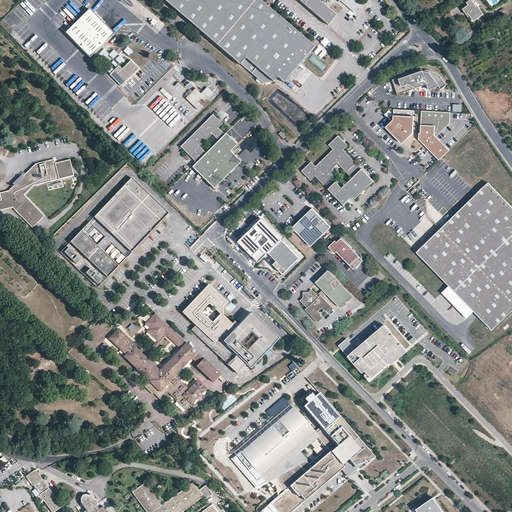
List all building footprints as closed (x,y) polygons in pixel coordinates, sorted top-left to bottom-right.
[(75,0),(72,0),(68,4),(78,14),(83,9),(75,0)] [(312,48),(256,0),(160,0),(238,66),(239,65),(262,85),(266,80),(270,84),(275,79),(281,85),(290,74),(312,48)] [(295,0),(325,26),(334,16),(315,0),(333,0),(337,3),(339,0),(295,0)] [(468,13),(474,20),(483,14),(477,6),(476,7),(471,0),(470,0),(467,2),(468,5),(463,9),(466,13),(466,14),(468,13)] [(89,10),(86,13),(72,26),(66,33),(72,40),(84,52),(91,57),(93,55),(104,44),(114,33),(108,28),(100,20),(89,10)] [(124,51),(129,56),(133,52),(128,47),(124,51)] [(332,55),(336,58),(341,51),(337,48),(332,55)] [(139,68),(131,60),(123,69),(119,66),(114,71),(110,75),(122,86),(124,84),(127,80),(137,70),(139,68)] [(281,85),(275,79),(270,84),(266,80),(262,85),(239,65),(238,66),(272,95),(281,85)] [(427,68),(424,69),(423,67),(393,78),(399,93),(428,82),(430,88),(440,84),(442,88),(448,84),(443,76),(441,74),(439,72),(438,71),(435,70),(433,69),(430,68),(427,68)] [(195,88),(185,98),(198,111),(203,107),(200,104),(212,92),(207,87),(200,94),(195,88)] [(272,99),(281,108),(288,102),(279,92),(272,99)] [(169,105),(159,116),(177,133),(188,122),(169,105)] [(415,131),(416,109),(396,108),(395,118),(389,124),(398,134),(405,141),(414,133),(415,132),(415,131)] [(452,111),(424,109),(422,132),(422,137),(429,144),(429,143),(443,157),(451,149),(438,135),(452,122),(452,111)] [(197,162),(209,149),(215,144),(224,135),(218,128),(218,120),(218,119),(213,114),(211,116),(197,130),(192,135),(180,146),(185,151),(191,157),(194,160),(196,162),(197,162)] [(398,134),(389,124),(387,126),(396,136),(398,134)] [(429,144),(422,137),(422,132),(421,132),(421,137),(428,145),(429,144)] [(224,135),(215,144),(209,149),(197,162),(196,162),(192,166),(202,177),(210,186),(213,188),(222,180),(225,176),(240,161),(238,159),(235,156),(233,154),(229,150),(236,144),(227,135),(225,134),(224,135)] [(344,150),(349,145),(340,135),(330,144),(335,149),(321,161),(330,170),(331,171),(339,163),(347,172),(348,172),(357,164),(357,163),(344,150)] [(443,157),(429,143),(429,144),(428,145),(441,158),(443,157)] [(74,177),(70,161),(55,164),(54,160),(36,164),(18,181),(18,180),(15,183),(15,184),(8,191),(0,192),(0,197),(1,200),(0,200),(0,210),(12,207),(30,229),(43,218),(24,195),(33,187),(74,177)] [(330,170),(321,161),(317,166),(312,161),(303,170),(312,180),(316,175),(325,185),(335,176),(331,172),(331,171),(330,170)] [(375,180),(363,168),(362,169),(357,164),(348,172),(353,178),(345,186),(354,195),(353,195),(356,198),(357,198),(375,180)] [(168,214),(132,178),(97,213),(110,226),(113,230),(118,235),(131,247),(133,249),(133,250),(168,214)] [(354,195),(345,186),(343,188),(337,181),(329,189),(345,204),(354,196),(356,198),(357,198),(356,198),(353,195),(354,195)] [(447,280),(461,295),(476,310),(495,329),(504,320),(511,312),(511,205),(489,183),(477,194),(453,218),(445,224),(443,227),(422,248),(418,251),(420,252),(427,260),(434,267),(447,280)] [(331,225),(312,206),(292,225),(311,244),(331,225)] [(131,247),(118,235),(113,230),(110,226),(97,214),(97,213),(88,222),(71,241),(108,277),(133,250),(133,249),(131,247)] [(261,240),(271,251),(269,253),(277,261),(274,264),(284,274),(300,258),(282,240),(263,220),(240,241),(250,251),(261,240)] [(337,241),(337,250),(350,264),(360,255),(342,236),(337,241)] [(81,258),(69,247),(65,252),(76,263),(81,258)] [(205,263),(208,260),(202,255),(199,258),(205,263)] [(102,279),(90,268),(86,272),(98,283),(102,279)] [(330,271),(317,283),(324,291),(328,295),(341,309),(354,297),(330,271)] [(279,338),(251,312),(239,324),(235,320),(232,324),(223,315),(223,307),(224,306),(227,302),(227,301),(213,288),(211,288),(206,289),(204,289),(190,303),(187,308),(187,317),(196,325),(194,327),(192,330),(237,373),(246,364),(250,368),(279,338)] [(322,315),(319,312),(322,310),(324,313),(326,313),(327,312),(329,313),(333,309),(322,297),(320,298),(313,291),(309,294),(307,294),(307,295),(306,296),(304,296),(305,299),(302,302),(309,309),(307,310),(319,322),(323,319),(322,317),(322,315)] [(159,371),(136,348),(137,347),(133,343),(131,344),(127,340),(129,338),(124,334),(117,341),(125,348),(122,351),(126,355),(124,357),(136,368),(136,369),(141,374),(142,373),(149,381),(145,386),(150,390),(151,389),(161,399),(168,391),(178,400),(177,401),(186,409),(191,404),(192,404),(207,389),(197,381),(189,389),(175,376),(182,368),(182,369),(188,363),(188,362),(192,358),(199,364),(197,366),(213,382),(220,375),(156,313),(146,324),(150,328),(147,331),(158,341),(165,334),(181,349),(160,371),(160,370),(159,371)] [(407,352),(384,325),(348,356),(371,382),(407,352)] [(124,334),(119,329),(109,339),(122,351),(125,348),(117,341),(124,334)] [(375,457),(319,393),(303,407),(320,427),(322,429),(315,434),(314,432),(293,407),(241,452),(267,482),(277,476),(285,490),(275,499),(270,503),(276,510),(278,511),(291,511),(341,470),(345,467),(342,464),(345,461),(348,459),(355,467),(367,461),(375,457)] [(241,452),(293,407),(290,404),(239,448),(241,452)] [(253,407),(247,410),(249,416),(256,413),(253,407)] [(348,477),(367,461),(355,467),(348,459),(345,461),(342,464),(345,467),(341,470),(348,477)] [(53,511),(62,505),(47,484),(45,484),(44,482),(45,481),(36,468),(26,475),(36,488),(37,487),(39,489),(37,490),(53,511)] [(181,511),(203,496),(205,499),(212,494),(205,485),(198,489),(196,486),(193,482),(168,500),(165,502),(162,504),(148,485),(145,481),(139,486),(138,487),(132,491),(135,495),(146,511),(216,511),(211,505),(202,511),(181,511)] [(107,511),(103,506),(99,509),(97,511),(93,506),(96,504),(98,503),(98,500),(97,499),(96,499),(95,499),(95,497),(93,495),(92,494),(91,494),(90,494),(89,494),(88,495),(87,494),(84,494),(82,496),(81,498),(81,502),(81,503),(86,510),(87,511),(86,511),(107,511)] [(441,511),(433,498),(416,509),(418,511),(441,511)]
